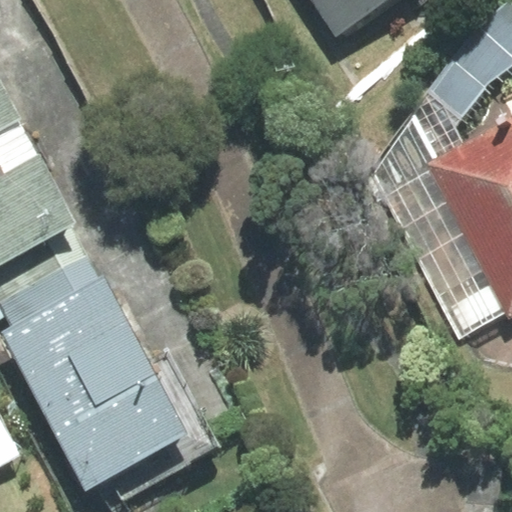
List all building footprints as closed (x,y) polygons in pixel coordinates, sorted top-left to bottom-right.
[(315,0),(347,45),(413,0),(315,0)] [(0,276),(81,231),(93,225),(7,71),(0,74),(0,276)] [(511,115),(511,119),(428,166),(511,318),(511,87),(500,94),(511,115)] [(0,281),(28,329),(8,341),(99,498),(201,439),(81,231),(0,278),(0,281)] [(0,416),(0,477),(27,461),(0,416)]
